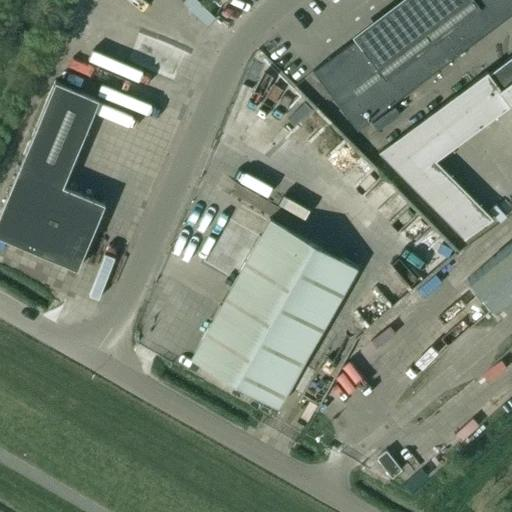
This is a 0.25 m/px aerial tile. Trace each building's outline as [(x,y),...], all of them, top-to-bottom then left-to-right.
[(511,0),(406,0),(312,71),(357,130),(511,12),(511,0)] [(175,77),(188,44),(141,25),(127,57),(175,77)] [(511,54),(488,73),(487,71),(378,152),(464,240),(493,218),(436,160),(510,104),(511,107),(511,54)] [(114,80),(164,102),(168,94),(118,72),(114,80)] [(0,237),(76,270),(95,224),(104,204),(62,186),(98,100),(55,81),(0,211),(0,237)] [(95,127),(126,140),(131,127),(100,115),(95,127)] [(357,267),(269,218),(190,358),(277,407),(357,267)] [(511,294),(511,241),(467,279),(494,310),(511,294)] [(376,457),(391,476),(401,469),(386,449),(376,457)]
